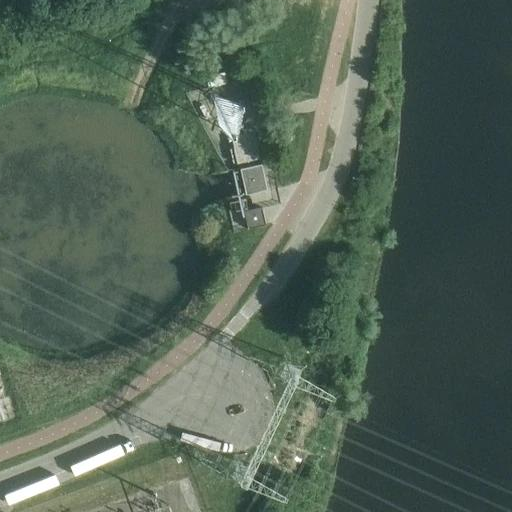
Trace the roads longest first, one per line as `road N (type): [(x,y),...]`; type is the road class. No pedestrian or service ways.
road 1 (unclassified): [(186,380),(313,226),(339,167),(367,0)]
road 2 (unclassified): [(0,487),(132,425),(186,380)]
